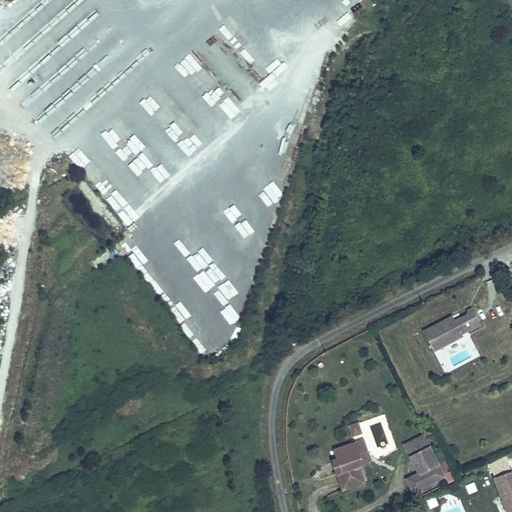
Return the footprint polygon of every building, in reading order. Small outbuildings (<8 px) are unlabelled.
[(151,115),(157,123),(166,116),(160,108),(151,115)] [(170,119),(161,127),(170,137),(179,129),(170,119)] [(103,176),(93,185),(103,196),(112,187),(103,176)] [(213,219),(220,232),(231,226),(225,213),(213,219)] [(128,221),(132,234),(144,231),(140,218),(128,221)] [(188,249),(198,242),(190,232),(181,240),(188,249)] [(205,247),(193,251),(197,265),(209,261),(205,247)] [(230,328),(240,323),(232,306),(221,311),(230,328)] [(465,331),(478,324),(470,308),(465,311),(465,315),(458,318),(465,331)] [(182,317),(177,321),(184,332),(189,329),(182,317)] [(465,331),(458,318),(453,321),(460,334),(465,331)] [(460,334),(453,321),(445,319),(440,322),(438,325),(435,327),(434,325),(421,332),(432,352),(461,336),(460,334)] [(360,432),(356,423),(347,426),(350,436),(360,432)] [(423,440),(417,428),(398,438),(404,450),(423,440)] [(444,480),(423,440),(404,450),(413,467),(401,473),(413,496),(444,480)] [(344,475),(337,478),(342,492),(365,483),(360,470),(364,469),(356,447),(336,455),(340,464),(344,475)] [(333,467),(337,478),(344,475),(340,464),(333,467)] [(443,473),(447,484),(455,481),(451,470),(443,473)] [(491,481),(504,511),(511,511),(511,478),(510,473),(491,481)] [(457,482),(448,484),(451,492),(459,489),(457,482)] [(466,494),(476,492),(474,482),(464,485),(466,494)] [(425,500),(428,509),(437,506),(434,497),(425,500)]
